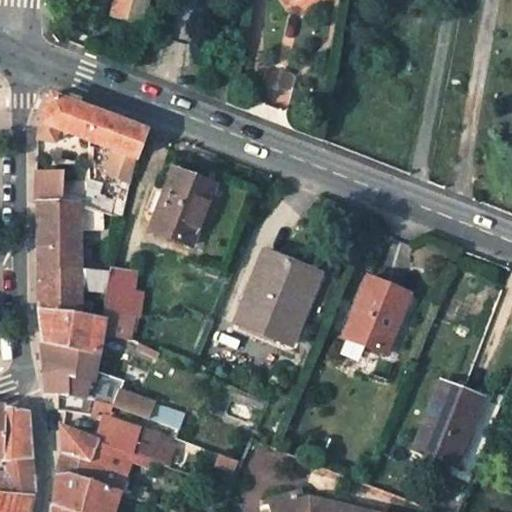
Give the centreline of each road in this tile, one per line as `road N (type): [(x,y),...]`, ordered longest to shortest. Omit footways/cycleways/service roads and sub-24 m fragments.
road 1 (secondary): [(15,53),(511,241)]
road 2 (residential): [(24,374),(15,53)]
road 3 (residential): [(40,511),(40,411),(24,374)]
